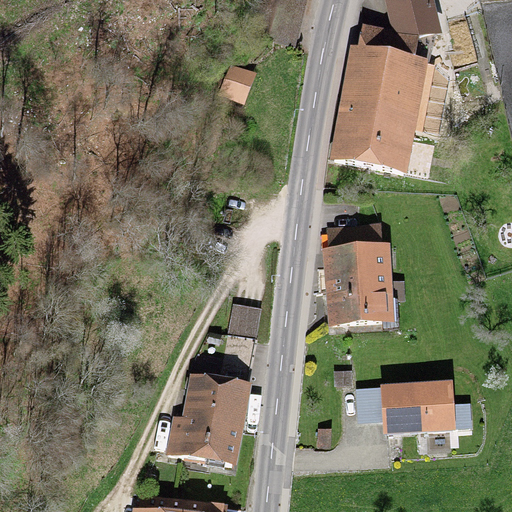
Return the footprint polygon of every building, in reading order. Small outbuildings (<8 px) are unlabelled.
[(257,0),(249,34),(288,44),(299,0),(257,0)] [(437,36),(428,0),(387,0),(395,32),(416,37),(417,41),(437,36)] [(423,66),(414,65),(418,42),(363,32),(360,54),(354,53),(334,162),(403,175),(423,66)] [(223,95),(239,101),(248,77),(232,70),(223,95)] [(330,254),(315,255),(319,294),(331,294),(333,327),(389,323),(384,250),(380,250),(379,230),(328,233),(330,254)] [(261,311),(233,306),(228,334),(256,339),(261,311)] [(350,387),(349,373),(335,375),(336,388),(350,387)] [(231,468),(246,389),(187,379),(185,399),(191,400),(186,430),(173,427),(168,456),(231,468)] [(384,392),(386,436),(470,430),(469,407),(451,408),(450,388),(384,392)] [(329,448),(330,433),(320,432),(319,447),(329,448)] [(225,511),(226,509),(141,497),(138,511),(225,511)]
